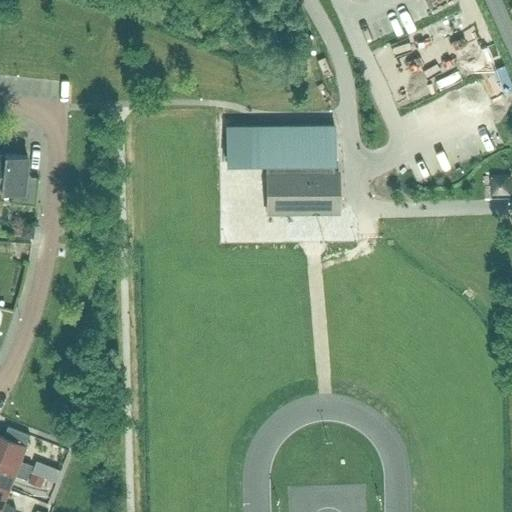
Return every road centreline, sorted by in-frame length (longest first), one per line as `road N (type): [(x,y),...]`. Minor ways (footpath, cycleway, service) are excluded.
road 1 (residential): [(0,389),(44,260),(56,143),(54,109),(0,103)]
road 2 (unclassified): [(307,0),(339,56),(358,211)]
